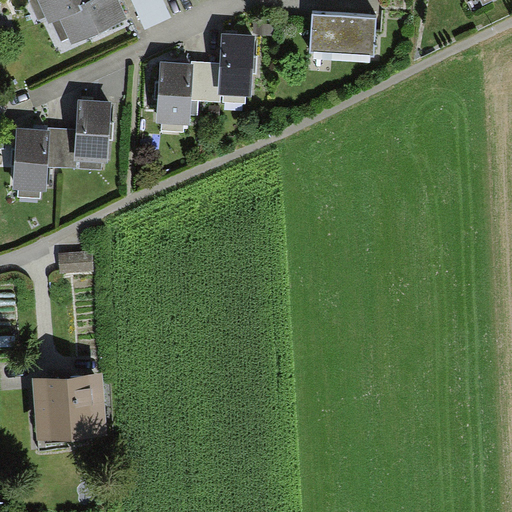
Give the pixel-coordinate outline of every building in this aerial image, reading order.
[(95,0),(31,0),(42,23),(58,16),(95,0)] [(114,0),(95,0),(58,16),(71,44),(124,21),(114,0)] [(168,12),(163,0),(132,0),(143,23),(168,12)] [(374,47),(376,10),(312,6),(310,44),(374,47)] [(218,89),(252,91),(255,29),(222,27),(218,89)] [(190,119),(193,57),(160,56),(156,117),(190,119)] [(109,157),(113,95),(78,93),(74,155),(109,157)] [(47,186),(50,124),(17,122),(13,184),(47,186)] [(60,273),(91,271),(90,250),(59,251),(60,273)] [(108,442),(103,380),(34,384),(39,447),(108,442)]
